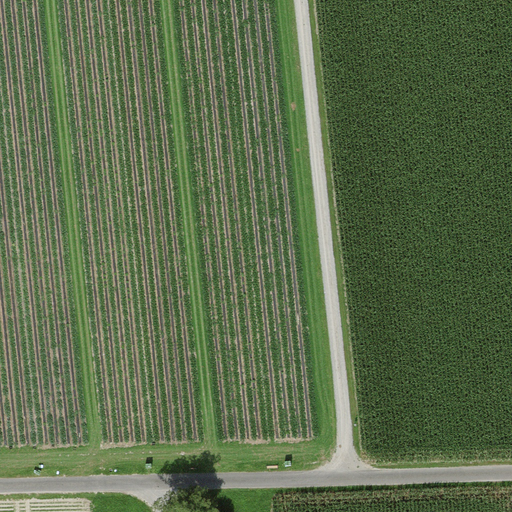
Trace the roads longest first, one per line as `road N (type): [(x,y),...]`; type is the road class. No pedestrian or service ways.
road 1 (unclassified): [(511,472),(0,488)]
road 2 (track): [(350,478),(302,0)]
